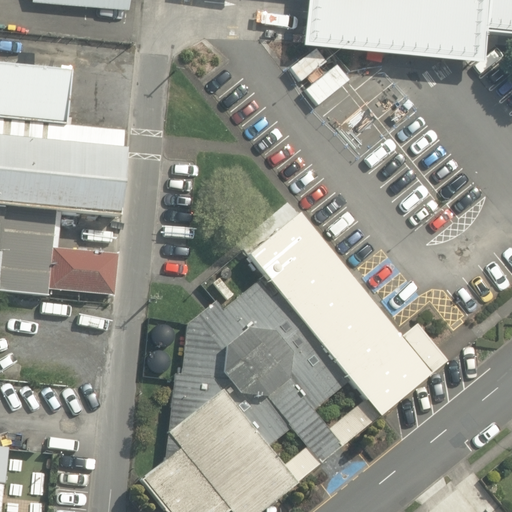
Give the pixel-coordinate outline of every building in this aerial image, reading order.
[(129,0),(32,0),(32,5),(128,14),(129,0)] [(511,0),(470,0),(487,2),(486,37),(511,39),(511,0)] [(0,121),(65,128),(70,74),(0,66),(0,121)] [(65,128),(0,121),(0,212),(57,218),(117,222),(124,134),(65,128)] [(0,212),(0,297),(48,303),(49,293),(54,251),(57,218),(0,212)] [(399,340),(299,214),(243,258),(262,282),(224,312),(217,302),(186,327),(182,376),(173,376),(162,464),(142,480),(168,511),(270,511),(297,491),(266,452),(349,386),(377,421),(446,366),(415,327),(399,340)] [(117,258),(54,251),(49,293),(112,299),(117,258)] [(0,511),(0,488),(4,488),(8,449),(0,448),(0,511)]
